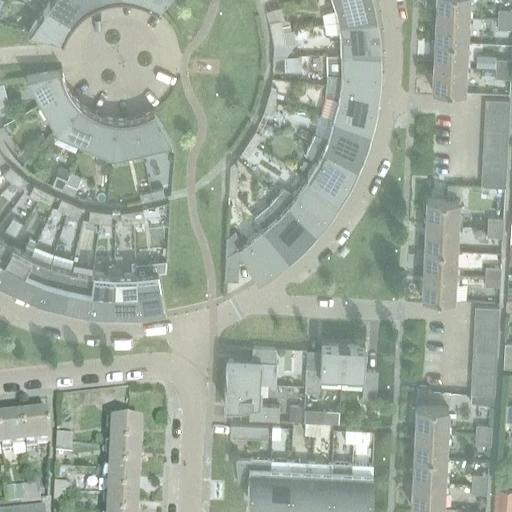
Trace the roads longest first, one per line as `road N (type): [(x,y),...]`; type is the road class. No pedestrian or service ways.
road 1 (residential): [(456,377),(459,314),(233,307)]
road 2 (residential): [(393,104),(363,188),(338,225),(308,258),(233,307)]
road 3 (residential): [(72,53),(81,83),(107,100),(138,98),(161,77),(166,46),(152,20),(124,7),(94,14)]
road 4 (residential): [(189,322),(108,330),(55,322),(0,301)]
road 5 (residential): [(0,383),(174,368)]
road 6 (residential): [(187,511),(194,398),(174,368)]
road 7 (residential): [(457,168),(461,107),(393,104)]
